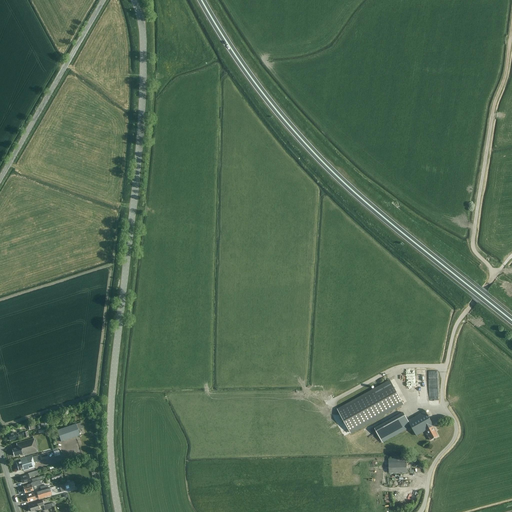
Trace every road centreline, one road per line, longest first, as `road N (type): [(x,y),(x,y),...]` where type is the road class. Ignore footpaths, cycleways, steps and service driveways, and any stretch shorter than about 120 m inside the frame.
road 1 (unclassified): [(18,511),(0,448),(0,178),(104,0)]
road 2 (tertiary): [(118,511),(112,388),(143,73),(134,0)]
road 3 (trunk): [(511,320),(324,164),(255,84),(201,0)]
road 4 (track): [(511,14),(471,249),(493,277),(453,331),(442,389)]
road 5 (unclassified): [(419,511),(430,470),(455,434),(442,389)]
